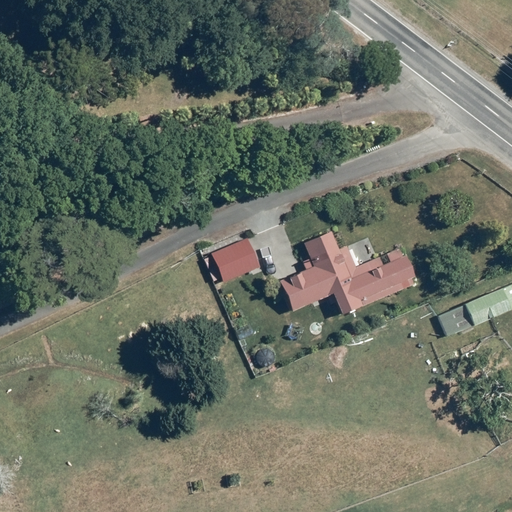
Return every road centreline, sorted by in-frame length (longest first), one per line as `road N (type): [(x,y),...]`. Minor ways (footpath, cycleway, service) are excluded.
road 1 (residential): [(0,302),(473,103)]
road 2 (unclassified): [(339,0),(473,103)]
